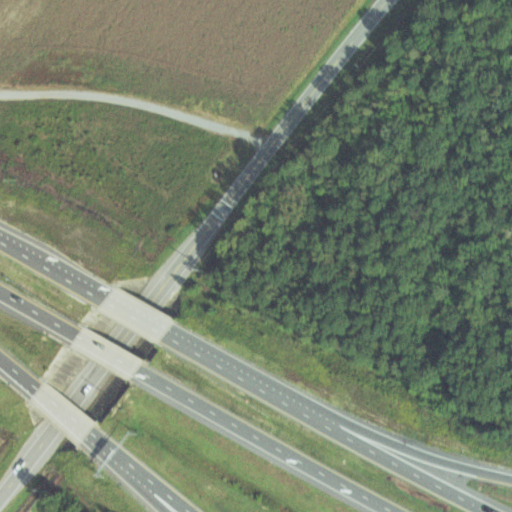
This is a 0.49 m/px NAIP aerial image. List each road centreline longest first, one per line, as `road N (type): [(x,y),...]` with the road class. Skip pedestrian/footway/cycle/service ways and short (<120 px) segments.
road 1 (primary): [(0,496),(385,0)]
road 2 (primary): [(142,368),(401,511)]
road 3 (motorway): [(511,477),(326,422)]
road 4 (motorway): [(326,422),(169,333)]
road 5 (primary): [(458,492),(326,422)]
road 6 (motorway): [(95,429),(197,511)]
